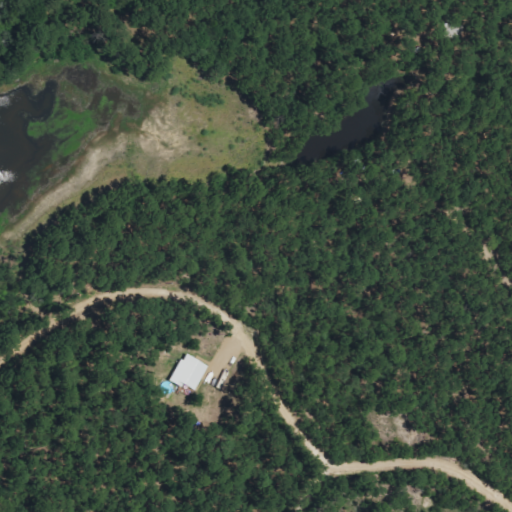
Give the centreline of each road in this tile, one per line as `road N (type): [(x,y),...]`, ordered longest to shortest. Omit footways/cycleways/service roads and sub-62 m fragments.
road 1 (residential): [(0,351),(102,291),(147,284),(177,290),(234,316),(275,367),(323,456),(450,463),(511,498)]
road 2 (residential): [(2,350),(258,71),(396,29)]
